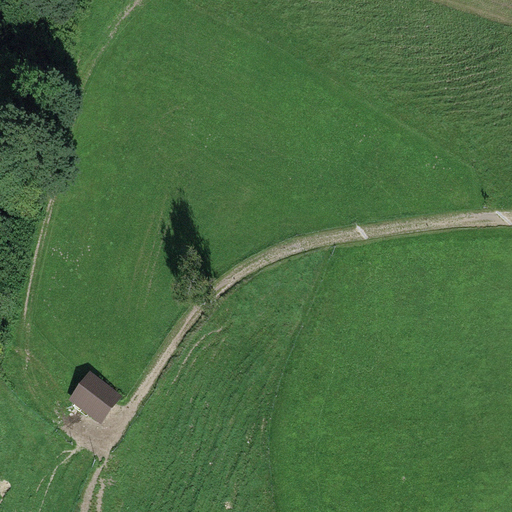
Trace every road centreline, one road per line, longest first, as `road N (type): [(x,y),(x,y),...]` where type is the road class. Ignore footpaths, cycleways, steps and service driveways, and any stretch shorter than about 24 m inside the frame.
road 1 (track): [(148,0),(94,57),(77,98),(34,283),(29,370),(74,434),(97,451)]
road 2 (track): [(97,451),(145,402),(208,302),(297,250),(371,234),(511,223)]
